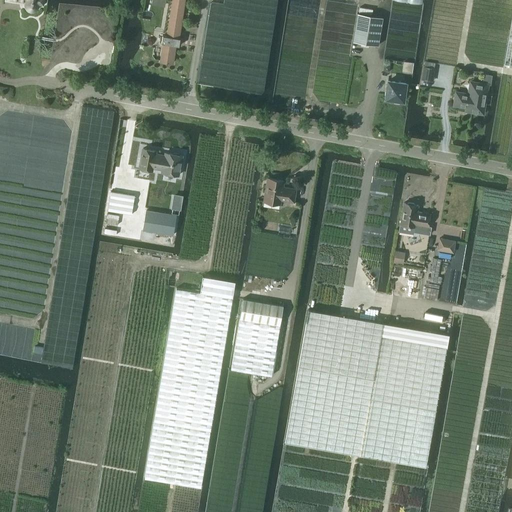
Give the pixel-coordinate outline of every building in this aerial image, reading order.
[(14,0),(25,2),(25,3),(25,5),(26,7),(27,9),(30,11),(33,11),(35,10),(37,8),(38,7),(38,5),(38,4),(42,4),(42,0),(14,0)] [(179,45),(180,37),(178,37),(184,0),(173,0),(168,35),(163,35),(161,43),(163,43),(161,61),(172,63),(175,45),(179,45)] [(353,41),(378,45),(382,17),(358,13),(353,41)] [(433,81),(435,69),(423,67),(421,79),(433,81)] [(400,101),(403,101),(406,83),(388,81),(385,99),(394,100),(394,102),(400,103),(400,101)] [(453,100),(454,101),(454,105),(472,108),(471,112),(483,113),(487,84),(469,81),(467,94),(456,92),(455,96),(454,96),(453,100)] [(151,170),(152,167),(162,169),(161,172),(178,175),(182,155),(179,155),(179,153),(174,152),(173,153),(165,152),(165,155),(154,153),(155,150),(142,148),(138,167),(151,170)] [(282,187),(283,181),(267,178),(263,201),(280,204),(280,200),(293,202),(295,189),(282,187)] [(111,191),(107,210),(131,214),(134,195),(111,191)] [(404,202),(399,231),(413,233),(414,224),(428,227),(430,213),(420,212),(419,213),(417,212),(418,205),(415,204),(414,203),(408,202),(407,203),(404,202)] [(146,210),(143,230),(172,235),(176,215),(146,210)] [(455,241),(439,238),(437,250),(453,253),(455,241)] [(162,372),(144,478),(145,478),(169,482),(175,483),(200,487),(232,297),(234,287),(235,281),(234,281),(209,277),(202,276),(200,292),(177,288),(176,288),(162,372)] [(243,299),(239,318),(279,325),(283,305),(243,299)] [(383,322),(308,310),(285,442),(426,467),(435,410),(446,346),(381,335),(383,322)] [(279,325),(239,318),(231,369),(271,375),(279,325)] [(383,322),(381,335),(446,346),(449,334),(383,322)]
